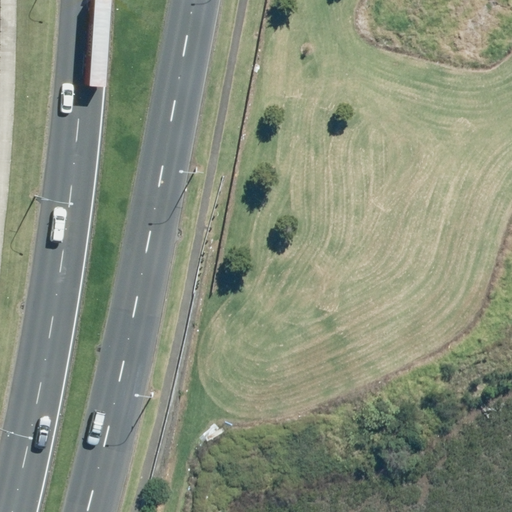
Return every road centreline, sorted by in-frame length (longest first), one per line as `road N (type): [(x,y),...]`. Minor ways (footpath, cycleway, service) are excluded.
road 1 (primary): [(197,0),(125,392),(90,511)]
road 2 (primary): [(12,511),(69,205),(85,0)]
